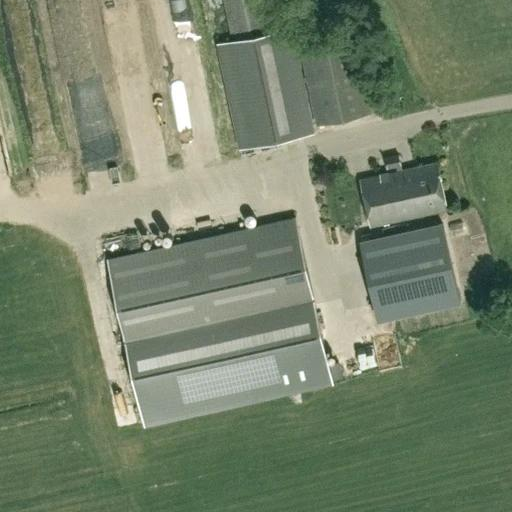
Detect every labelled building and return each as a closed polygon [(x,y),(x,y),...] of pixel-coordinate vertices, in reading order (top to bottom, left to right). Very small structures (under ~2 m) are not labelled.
[(17,0),(25,42),(46,38),(39,0),(17,0)] [(224,0),(233,40),(218,43),(240,149),(314,133),(292,28),(271,32),(263,0),(224,0)] [(299,44),(316,125),(370,114),(353,32),(299,44)] [(0,54),(0,100),(10,98),(0,54)] [(0,122),(9,121),(6,105),(0,106),(0,122)] [(370,227),(405,219),(447,210),(437,163),(402,170),(399,155),(385,158),(389,173),(360,180),(370,227)] [(296,218),(108,260),(144,423),(332,381),(296,218)] [(446,222),(362,242),(379,323),(465,304),(446,222)] [(124,245),(154,239),(151,224),(121,229),(124,245)] [(339,243),(341,238),(336,233),(330,234),(329,241),(333,244),(339,243)]
